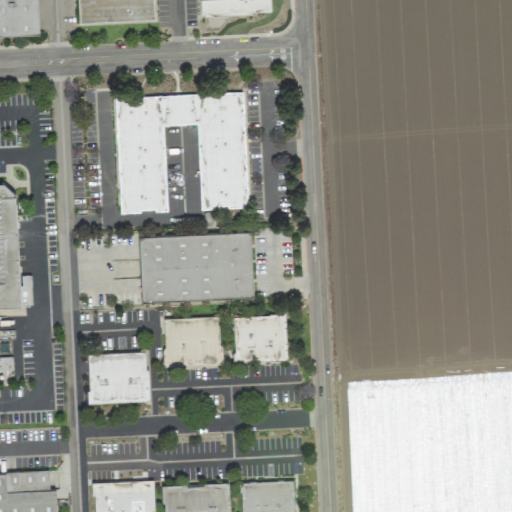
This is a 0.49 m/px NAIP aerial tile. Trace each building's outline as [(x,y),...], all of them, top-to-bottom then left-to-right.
[(0,0),(0,34),(37,33),(36,0),(0,0)] [(76,0),(77,22),(153,19),(152,0),(76,0)] [(270,12),(269,0),(199,0),(200,15),(207,14),(207,27),(222,26),(222,14),(270,12)] [(247,206),(242,91),(112,97),(117,211),(166,209),(162,124),(196,123),(200,208),(247,206)] [(0,305),(29,305),(28,274),(18,275),(14,183),(0,183),(0,369),(12,369),(11,356),(0,356),(0,305)] [(138,235),(140,300),(252,296),(250,232),(138,235)] [(285,314),(232,315),(233,361),(286,359),(285,314)] [(219,316),(162,318),(164,366),(220,364),(219,316)] [(88,402),(147,400),(145,351),(86,353),(88,402)] [(0,511),(55,511),(55,488),(49,489),(48,471),(0,472),(0,511)] [(241,511),(293,511),(293,479),(240,481),(241,511)] [(152,511),(152,480),(93,481),(93,511),(152,511)] [(228,511),(228,482),(162,485),(162,511),(228,511)]
